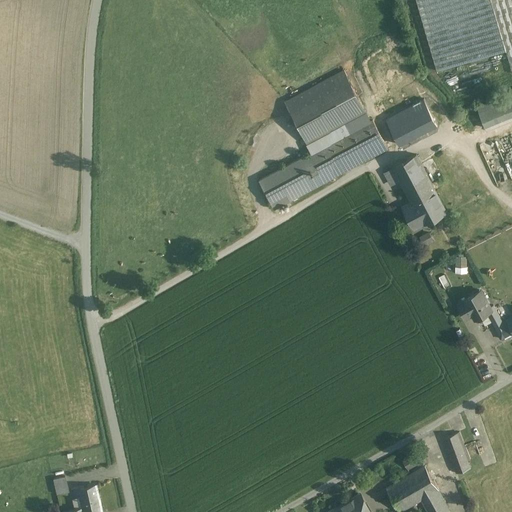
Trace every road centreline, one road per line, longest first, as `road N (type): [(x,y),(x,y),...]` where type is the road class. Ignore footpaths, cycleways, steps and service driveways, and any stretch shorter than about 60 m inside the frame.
road 1 (tertiary): [(133,511),(86,284),(95,0)]
road 2 (unclassified): [(286,511),(511,382)]
